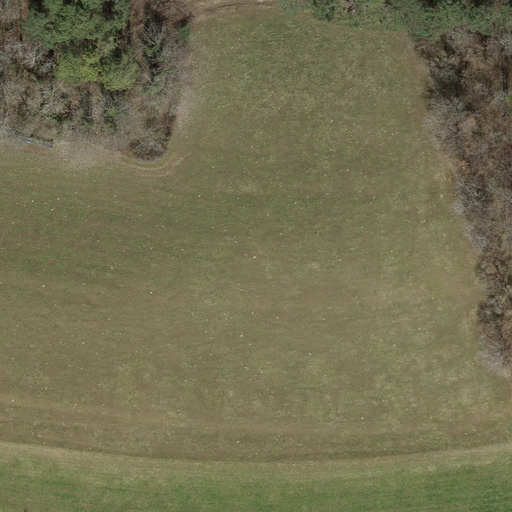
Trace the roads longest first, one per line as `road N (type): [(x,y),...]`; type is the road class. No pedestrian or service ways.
road 1 (track): [(0,48),(105,44),(216,2),(273,0)]
road 2 (track): [(286,0),(511,35)]
